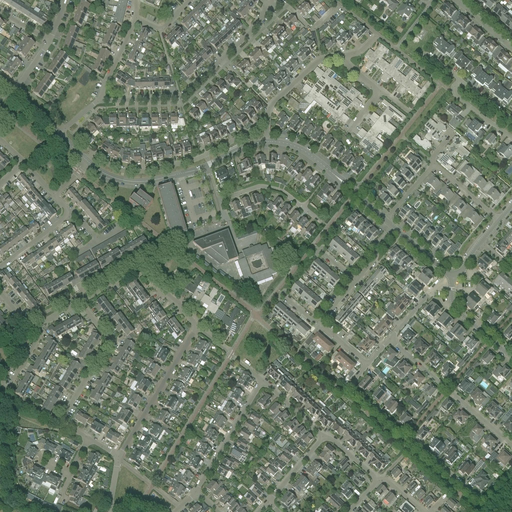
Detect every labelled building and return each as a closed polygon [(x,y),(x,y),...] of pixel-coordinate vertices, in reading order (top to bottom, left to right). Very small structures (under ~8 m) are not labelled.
[(15,10),(19,3),(15,0),(14,0),(10,7),(15,10)] [(84,0),(84,1),(83,3),(81,2),(79,8),(87,11),(89,6),(89,5),(90,2),(85,0),(84,0)] [(205,0),(203,0),(200,3),(207,9),(211,5),(212,6),(215,9),(217,7),(209,0),(208,2),(205,0)] [(254,6),(248,0),(247,0),(244,0),(242,2),(241,4),(243,5),(244,5),(251,10),(254,6)] [(313,8),(314,7),(318,3),(315,0),(308,0),(312,5),(311,6),(313,8)] [(393,12),(395,9),(398,5),(391,0),(381,0),(390,6),(388,8),(393,12)] [(495,0),(490,0),(486,6),(491,10),(495,4),(493,2),(495,0)] [(19,13),(24,5),(19,3),(15,10),(19,13)] [(203,13),(204,13),(207,9),(200,3),(197,7),(203,13)] [(309,8),(304,3),(300,6),(307,14),(313,8),(311,6),(309,8)] [(411,7),(408,4),(406,7),(403,5),(396,13),(402,18),(404,15),(408,18),(412,12),(415,11),(414,10),(415,10),(414,9),(412,7),(411,7)] [(443,5),(439,9),(441,12),(440,13),(442,15),(445,17),(452,8),(450,6),(448,4),(445,7),(443,5)] [(24,16),(29,8),(24,5),(19,13),(24,16)] [(247,15),(251,10),(244,5),(243,5),(240,9),(247,15)] [(500,5),(498,7),(498,6),(493,12),(497,16),(502,10),(504,8),(500,5)] [(303,17),(307,14),(300,6),(296,10),(303,17)] [(203,13),(197,7),(193,11),(199,18),(202,14),(204,16),(206,15),(204,13),(203,13)] [(29,19),(33,11),(29,8),(24,16),(29,19)] [(33,11),(29,19),(33,21),(38,14),(40,11),(35,8),(33,11)] [(79,8),(76,13),(85,16),(87,11),(79,8)] [(454,10),(452,8),(445,17),(447,19),(448,16),(452,19),(451,20),(452,21),(453,21),(457,17),(454,15),(456,12),(454,10)] [(502,10),(497,16),(502,20),(507,14),(509,12),(507,10),(504,8),(503,10),(502,10)] [(247,15),(240,9),(237,13),(234,10),(231,13),(232,14),(239,20),(241,18),(243,19),(247,15)] [(199,25),(200,25),(196,21),(199,18),(193,11),(189,15),(199,25)] [(76,13),(74,18),(83,22),(85,16),(76,13)] [(502,20),(500,21),(505,25),(510,19),(511,17),(508,13),(507,14),(502,20)] [(38,24),(42,17),(38,14),(33,21),(38,24)] [(237,31),(241,27),(237,22),(239,20),(232,14),(230,16),(230,17),(234,21),(231,25),(237,31)] [(198,26),(199,25),(189,15),(185,20),(191,26),(192,27),(193,27),(196,24),(198,26)] [(294,26),(297,23),(291,16),(287,19),(294,26)] [(338,25),(344,19),(341,16),(335,21),(338,25)] [(454,19),(453,21),(455,22),(456,23),(457,24),(458,25),(456,27),(456,26),(454,29),(456,31),(458,29),(466,20),(464,18),(461,16),(459,19),(457,17),(454,19)] [(42,27),(47,20),(42,17),(38,24),(42,27)] [(81,27),(83,22),(74,18),(72,24),(74,25),(80,27),(81,27)] [(290,35),(292,32),(290,30),(294,26),(287,19),(283,23),(288,28),(286,30),(290,35)] [(191,26),(185,20),(180,24),(183,27),(182,29),(186,33),(188,31),(192,27),(191,26)] [(470,29),(468,26),(470,24),(468,22),(466,20),(458,29),(456,31),(459,33),(461,31),(460,31),(462,28),(465,31),(463,33),(465,35),(470,29)] [(224,27),(226,29),(227,28),(233,35),(237,31),(231,25),(229,22),(225,25),(226,26),(224,27)] [(359,27),(359,26),(359,25),(357,23),(355,26),(355,27),(353,28),(355,30),(361,36),(363,34),(364,35),(368,31),(363,27),(362,29),(359,26),(359,27)] [(77,36),(78,34),(79,31),(80,27),(74,25),(73,28),(71,28),(69,33),(77,36)] [(111,25),(109,30),(117,34),(119,31),(120,29),(111,25)] [(290,35),(286,30),(284,32),(279,27),(275,30),(282,38),(284,40),(288,37),(290,35)] [(186,33),(182,29),(180,31),(177,28),(173,32),(179,38),(181,40),(185,36),(184,35),(186,33)] [(229,39),(233,35),(227,28),(226,29),(223,32),(229,39)] [(347,34),(351,38),(353,36),(357,40),(359,38),(360,39),(362,37),(361,36),(355,30),(353,28),(349,32),(347,34)] [(477,30),(475,28),(473,31),(470,29),(465,35),(467,36),(469,34),(472,37),(470,39),(472,41),(480,32),(478,30),(477,30)] [(152,31),(147,29),(145,31),(142,29),(139,35),(147,38),(150,33),(151,34),(152,31)] [(115,39),(117,34),(109,30),(106,35),(115,39)] [(273,36),(271,38),(273,40),(277,44),(279,46),(281,44),(281,41),(280,40),(282,38),(275,30),(271,34),(273,36)] [(175,42),(176,42),(179,38),(173,32),(169,36),(175,42)] [(218,37),(216,35),(217,34),(215,32),(213,34),(214,36),(212,38),(214,40),(221,47),(225,43),(218,36),(218,37)] [(229,39),(223,32),(219,36),(217,34),(216,35),(218,37),(218,36),(225,43),(229,39)] [(477,45),(479,47),(484,41),(482,38),(484,36),(482,34),(480,32),(472,41),(477,45)] [(69,33),(67,37),(66,38),(75,42),(76,40),(77,36),(69,33)] [(338,33),(337,35),(339,37),(345,44),(346,44),(345,43),(347,41),(348,42),(351,38),(347,34),(345,36),(343,33),(341,35),(338,33)] [(25,38),(22,42),(31,49),(35,45),(32,42),(30,41),(32,39),(27,35),(25,37),(25,38)] [(106,35),(104,40),(112,44),(115,39),(106,35)] [(145,44),(145,43),(147,38),(139,35),(137,40),(145,44)] [(333,38),(330,41),(335,45),(337,43),(341,47),(343,45),(344,46),(345,44),(339,37),(337,35),(334,37),(334,38),(333,39),(333,38)] [(175,42),(169,36),(165,40),(171,47),(171,46),(174,49),(177,46),(176,45),(178,43),(176,42),(175,42)] [(66,38),(64,44),(73,47),(75,42),(66,38)] [(207,45),(211,50),(213,48),(216,51),(221,47),(214,40),(212,38),(208,42),(207,41),(205,43),(207,45)] [(271,42),(267,38),(263,42),(270,49),(274,45),(275,47),(277,44),(273,40),(271,38),(273,40),(271,42)] [(320,42),(319,42),(319,45),(322,45),(328,51),(330,48),(331,49),(335,45),(330,41),(328,38),(326,40),(324,38),(322,40),(320,42)] [(443,40),(443,39),(442,38),(441,38),(440,38),(439,38),(439,39),(438,40),(437,39),(432,45),(433,45),(437,48),(435,50),(440,54),(447,45),(443,41),(443,40)] [(307,40),(303,43),(305,45),(305,46),(309,50),(311,52),(311,53),(313,50),(315,47),(314,46),(316,44),(316,40),(315,39),(312,39),(310,42),(309,41),(309,42),(307,40)] [(110,50),(112,44),(104,40),(101,46),(104,47),(109,50),(110,50)] [(145,44),(137,40),(134,45),(142,49),(144,45),(147,46),(148,44),(145,43),(145,44)] [(491,42),(489,40),(487,43),(484,41),(479,47),(480,48),(481,48),(481,49),(483,50),(484,51),(486,53),(493,44),(491,42)] [(205,43),(203,41),(201,43),(203,49),(204,50),(202,52),(208,59),(212,55),(209,52),(211,50),(205,43)] [(28,54),(31,49),(22,42),(18,47),(28,54)] [(263,42),(260,45),(264,50),(262,52),(267,57),(267,58),(270,55),(269,54),(272,51),(270,49),(263,42)] [(73,47),(64,44),(62,49),(71,52),(73,47)] [(498,52),(495,50),(498,48),(495,46),(496,46),(493,44),(486,53),(488,54),(490,52),(493,55),(491,57),(493,59),(498,52)] [(140,54),(140,53),(142,49),(134,45),(132,50),(140,54)] [(367,69),(384,48),(381,45),(374,53),(370,50),(364,57),(369,61),(364,67),(367,69)] [(451,48),(447,45),(440,54),(444,57),(446,54),(450,58),(449,58),(454,52),(453,51),(454,50),(455,49),(454,49),(454,48),(454,47),(453,47),(452,47),(451,47),(451,48)] [(298,50),(298,51),(300,53),(307,60),(308,58),(308,57),(310,55),(309,54),(311,52),(309,50),(305,46),(303,48),(302,47),(302,46),(298,50)] [(28,54),(18,47),(15,52),(11,49),(9,51),(13,54),(18,58),(20,56),(24,59),(28,54)] [(101,50),(99,56),(107,59),(110,54),(108,53),(109,50),(104,47),(102,50),(101,50)] [(380,69),(385,62),(381,59),(388,51),(384,48),(367,69),(370,72),(375,66),(380,69)] [(260,54),(255,49),(252,53),(259,60),(262,57),(265,59),(267,57),(262,52),(260,54)] [(140,54),(132,50),(129,55),(137,59),(139,55),(142,56),(143,54),(140,53),(140,54)] [(17,68),(21,64),(16,61),(18,58),(13,54),(9,51),(7,54),(11,57),(13,58),(10,63),(17,68)] [(68,58),(60,52),(57,57),(64,63),(68,58)] [(208,59),(202,52),(198,56),(197,54),(195,55),(197,57),(198,56),(204,63),(208,59)] [(498,52),(493,59),(494,60),(496,58),(499,61),(497,63),(497,64),(499,65),(499,64),(507,56),(505,54),(502,52),(500,55),(498,52)] [(253,62),(251,64),(255,68),(261,63),(259,60),(252,53),(248,57),(253,62)] [(307,60),(300,53),(296,56),(295,55),(293,57),(297,62),(299,60),(302,63),(304,61),(305,61),(307,60)] [(462,55),(462,54),(461,54),(461,53),(460,53),(459,53),(459,54),(458,55),(457,54),(452,60),(452,61),(453,60),(457,63),(455,65),(459,68),(466,60),(462,57),(462,56),(462,55)] [(137,68),(138,65),(135,63),(137,59),(129,55),(126,63),(131,66),(137,68)] [(97,61),(105,65),(107,59),(99,56),(97,61)] [(200,67),(204,63),(198,56),(197,57),(194,60),(200,67)] [(508,72),(509,71),(511,69),(511,66),(511,64),(509,62),(511,60),(509,58),(507,56),(499,64),(508,72)] [(57,57),(54,62),(61,67),(64,63),(57,57)] [(291,59),(287,63),(287,64),(295,71),(296,70),(296,69),(298,67),(295,64),(297,62),(293,57),(291,59)] [(383,82),(400,60),(396,57),(390,66),(385,62),(380,69),(385,73),(380,79),(383,82)] [(200,67),(194,60),(190,63),(188,61),(187,63),(189,65),(189,64),(196,71),(200,67)] [(244,60),(240,64),(247,71),(249,69),(251,71),(253,70),(255,68),(251,64),(249,66),(244,60)] [(396,82),(401,75),(397,72),(404,63),(400,60),(383,82),(386,84),(391,78),(396,82)] [(470,63),(466,60),(459,68),(463,72),(465,70),(469,73),(468,74),(469,74),(474,67),(473,67),(473,66),(474,65),(474,64),(474,63),(473,63),(472,62),(471,62),(471,63),(470,63)] [(94,66),(103,70),(105,65),(97,61),(94,66)] [(10,63),(7,62),(4,66),(14,73),(17,68),(10,63)] [(61,67),(54,62),(50,66),(58,72),(61,67)] [(192,75),(196,71),(189,64),(189,65),(185,68),(192,75)] [(243,75),(247,71),(240,64),(236,68),(243,75)] [(293,73),(295,71),(287,64),(284,67),(283,67),(281,69),(285,73),(287,71),(290,74),(292,72),(293,73)] [(178,73),(176,74),(177,79),(179,79),(181,78),(182,77),(182,78),(184,76),(187,79),(192,75),(185,68),(183,65),(179,70),(180,71),(178,73)] [(11,78),(14,73),(4,66),(1,70),(3,72),(11,78)] [(58,72),(50,66),(47,71),(49,73),(47,75),(54,80),(52,79),(54,76),(54,77),(58,72)] [(103,70),(94,66),(92,71),(100,75),(103,70)] [(283,83),(284,81),(284,80),(286,78),(283,75),(285,73),(281,69),(279,67),(277,69),(279,71),(280,72),(276,76),(283,83)] [(483,73),(481,72),(482,71),(481,69),(480,69),(479,69),(478,69),(477,70),(476,69),(471,76),(472,75),(476,78),(474,80),(478,84),(485,75),(488,71),(490,69),(487,67),(483,73)] [(335,74),(328,69),(324,74),(320,71),(318,74),(337,89),(340,85),(332,78),(335,74)] [(399,94),(416,72),(412,69),(405,78),(401,75),(396,82),(400,86),(396,92),(399,94)] [(411,94),(417,87),(413,84),(420,75),(416,72),(399,94),(402,96),(406,90),(411,94)] [(119,84),(124,77),(123,76),(119,73),(114,80),(119,84)] [(337,89),(318,74),(316,77),(319,80),(315,84),(323,90),(326,86),(334,93),(337,89)] [(54,80),(47,75),(43,80),(51,85),(52,84),(54,80)] [(124,77),(119,84),(124,87),(125,86),(130,87),(131,81),(131,79),(125,75),(124,77)] [(267,79),(273,85),(275,83),(278,86),(280,84),(281,84),(283,83),(276,76),(274,78),(271,75),(267,79)] [(489,78),(485,75),(478,84),(483,87),(484,85),(488,88),(488,89),(493,83),(492,82),(493,81),(493,80),(493,79),(493,78),(492,78),(491,78),(490,78),(489,78)] [(231,79),(228,76),(223,80),(225,82),(230,87),(231,88),(232,89),(235,86),(235,87),(237,87),(241,83),(238,80),(237,80),(234,77),(231,79)] [(169,79),(168,77),(163,77),(163,80),(163,89),(169,89),(169,86),(175,86),(173,79),(169,79)] [(140,90),(140,81),(140,78),(134,78),(135,81),(134,81),(131,81),(130,87),(135,88),(135,90),(140,90)] [(263,82),(261,85),(262,85),(264,88),(271,94),(272,93),(272,92),(274,90),(271,87),(273,85),(267,79),(265,81),(263,82)] [(43,80),(40,83),(40,84),(47,90),(51,85),(43,80)] [(223,84),(220,81),(215,85),(218,89),(221,92),(222,92),(225,89),(227,92),(231,88),(230,87),(225,82),(223,84)] [(414,107),(432,85),(428,82),(421,90),(417,87),(411,94),(416,98),(411,104),(414,107)] [(40,84),(37,89),(44,94),(47,90),(40,84)] [(323,90),(315,84),(312,89),(306,85),(303,88),(325,105),(328,101),(319,94),(323,90)] [(501,86),(501,85),(500,84),(499,84),(498,84),(497,84),(497,85),(496,85),(495,85),(490,91),(491,91),(491,90),(495,93),(493,96),(498,99),(505,90),(500,87),(501,87),(501,86)] [(271,94),(264,88),(262,85),(258,89),(260,91),(262,93),(266,97),(268,95),(269,96),(271,94)] [(349,92),(340,85),(337,89),(359,106),(361,103),(355,99),(359,94),(352,88),(349,92)] [(216,91),(213,88),(208,92),(211,96),(215,99),(218,102),(221,99),(226,101),(228,99),(223,94),(222,92),(221,92),(218,89),(216,91)] [(325,105),(303,88),(301,90),(307,95),(303,100),(310,106),(313,102),(322,108),(325,105)] [(41,99),(44,94),(37,89),(33,94),(41,99)] [(359,106),(337,89),(334,93),(343,100),(340,104),(347,109),(351,104),(357,109),(359,106)] [(509,94),(505,90),(498,99),(502,102),(504,100),(508,103),(507,104),(511,98),(511,97),(511,96),(511,93),(510,93),(509,93),(509,94)] [(201,99),(204,102),(206,104),(208,106),(208,105),(210,107),(214,103),(220,110),(223,107),(218,102),(215,99),(211,96),(209,98),(206,94),(201,99)] [(299,105),(291,98),(286,104),(297,113),(299,110),(303,114),(310,106),(303,100),(299,105)] [(406,118),(384,100),(381,103),(387,108),(384,113),(391,119),(394,115),(403,121),(406,118)] [(336,108),(328,101),(325,105),(346,122),(349,119),(343,114),(347,109),(340,104),(336,108)] [(200,102),(196,107),(199,110),(202,114),(207,109),(208,111),(211,108),(210,107),(208,105),(208,106),(206,104),(205,104),(204,106),(202,104),(200,102)] [(262,109),(256,102),(252,105),(250,102),(246,106),(247,107),(248,109),(249,108),(252,112),(254,110),(257,113),(262,109)] [(346,122),(325,105),(322,108),(330,115),(327,119),(334,125),(338,120),(344,125),(346,122)] [(450,107),(447,111),(454,117),(453,117),(454,118),(449,125),(456,130),(459,125),(463,120),(459,117),(459,118),(458,117),(462,112),(458,109),(457,109),(452,105),(451,107),(450,107)] [(242,115),(245,119),(247,116),(250,120),(255,115),(252,112),(249,108),(248,109),(247,107),(243,111),(240,114),(241,115),(242,115)] [(197,112),(193,109),(189,114),(195,120),(198,117),(201,120),(205,116),(202,114),(199,110),(197,112)] [(280,120),(275,125),(281,130),(284,126),(287,122),(290,119),(286,116),(285,116),(281,112),(277,118),(280,120)] [(391,119),(384,113),(380,118),(374,113),(371,116),(393,133),(396,130),(387,123),(391,119)] [(116,120),(116,115),(109,115),(109,118),(109,125),(116,125),(116,127),(119,127),(119,125),(119,120),(116,120)] [(125,120),(125,115),(119,115),(119,120),(119,125),(119,127),(129,127),(129,125),(128,125),(128,120),(125,120)] [(135,120),(135,115),(128,115),(128,120),(128,125),(129,125),(129,127),(138,127),(138,120),(135,120)] [(148,121),(148,115),(141,116),(141,120),(138,120),(138,127),(138,128),(151,128),(151,125),(151,120),(148,121)] [(158,120),(157,115),(151,115),(151,120),(151,125),(151,128),(161,127),(161,125),(161,120),(158,120)] [(167,115),(160,115),(161,120),(161,125),(164,125),(164,126),(165,127),(167,127),(170,127),(170,120),(167,120),(167,115)] [(170,127),(177,127),(180,127),(185,127),(183,120),(180,120),(177,120),(177,115),(170,115),(170,120),(170,127)] [(242,115),(241,115),(239,118),(237,116),(235,117),(234,117),(232,119),(234,122),(238,125),(240,123),(243,127),(248,122),(245,119),(242,115)] [(294,133),(298,129),(301,125),(297,122),(299,119),(295,116),(294,117),(291,121),(293,123),(289,128),(294,133)] [(393,133),(371,116),(369,119),(375,124),(371,129),(378,134),(382,130),(390,137),(393,133)] [(100,121),(96,117),(91,122),(95,125),(99,129),(103,124),(105,126),(109,125),(109,118),(102,118),(100,121)] [(443,125),(445,123),(440,119),(438,121),(439,122),(437,125),(430,119),(427,123),(440,134),(442,131),(443,131),(443,132),(444,132),(445,132),(445,131),(446,131),(446,130),(446,129),(445,129),(445,128),(445,127),(443,125)] [(307,138),(310,134),(314,128),(315,128),(315,127),(314,126),(307,120),(306,121),(303,125),(305,127),(301,133),(307,138)] [(476,136),(478,138),(481,140),(485,134),(480,130),(482,128),(479,126),(480,126),(474,121),(472,124),(469,121),(465,126),(469,128),(468,129),(476,136)] [(236,131),(231,122),(226,125),(225,123),(222,125),(223,127),(225,131),(228,130),(230,134),(236,131)] [(438,136),(440,134),(427,123),(425,126),(431,132),(429,135),(427,134),(426,136),(430,140),(432,138),(435,140),(435,139),(435,140),(436,140),(437,140),(438,140),(438,139),(439,139),(439,138),(438,137),(438,136)] [(93,127),(89,124),(85,129),(90,134),(92,136),(96,131),(98,133),(100,130),(99,129),(95,125),(93,127)] [(217,130),(215,126),(212,128),(214,131),(216,135),(219,134),(221,138),(227,135),(225,131),(223,127),(217,130)] [(318,144),(321,141),(324,136),(320,133),(322,130),(318,127),(314,132),(316,134),(312,140),(318,144)] [(378,134),(371,129),(367,134),(361,129),(359,132),(381,149),(384,145),(375,138),(378,134)] [(214,131),(210,133),(209,131),(204,134),(205,135),(206,135),(208,140),(210,138),(213,143),(218,140),(216,135),(214,131)] [(84,132),(79,137),(87,144),(88,146),(93,141),(95,138),(94,138),(92,136),(90,134),(89,134),(88,136),(84,132)] [(381,149),(359,132),(357,135),(363,139),(359,145),(365,149),(366,150),(369,146),(378,153),(381,149)] [(210,144),(208,140),(206,135),(205,135),(204,134),(205,134),(204,133),(198,135),(199,137),(196,138),(199,144),(202,142),(204,147),(210,144)] [(171,139),(170,134),(167,135),(169,145),(170,147),(171,152),(174,151),(175,156),(182,155),(180,150),(179,145),(173,147),(173,144),(171,139)] [(327,152),(331,148),(334,144),(330,141),(332,138),(328,135),(327,136),(324,140),(326,142),(322,148),(327,152)] [(490,135),(486,138),(484,141),(485,141),(485,142),(490,146),(492,144),(493,146),(496,143),(494,141),(496,139),(491,135),(490,135)] [(421,142),(420,141),(420,139),(416,136),(412,140),(420,147),(421,146),(425,151),(428,148),(429,149),(430,149),(430,148),(431,148),(431,147),(431,146),(431,145),(430,145),(431,144),(428,142),(430,140),(426,136),(424,138),(425,139),(423,142),(421,142)] [(467,143),(461,137),(459,139),(457,138),(456,138),(455,138),(454,138),(453,139),(453,140),(453,141),(454,141),(452,144),(467,157),(470,154),(461,146),(463,143),(465,145),(467,143)] [(105,154),(107,152),(108,150),(111,146),(106,142),(107,140),(105,138),(100,143),(103,146),(100,150),(105,154)] [(182,144),(182,142),(179,143),(179,145),(180,150),(183,149),(184,154),(191,153),(189,143),(184,144),(182,144)] [(337,160),(340,156),(344,152),(341,150),(343,147),(338,143),(334,148),(336,150),(331,155),(337,160)] [(115,146),(112,144),(111,146),(108,150),(107,152),(111,155),(110,157),(116,160),(118,155),(120,151),(121,149),(121,148),(115,145),(115,146)] [(166,148),(165,145),(164,144),(159,145),(160,147),(160,150),(160,149),(162,154),(165,154),(166,159),(172,157),(171,152),(170,147),(166,148)] [(467,157),(452,144),(449,147),(449,146),(448,146),(447,146),(446,147),(446,148),(446,149),(447,149),(447,150),(446,150),(448,152),(446,154),(451,158),(453,156),(452,155),(455,153),(462,158),(463,157),(464,155),(467,157)] [(144,145),(139,146),(139,151),(140,152),(139,152),(139,154),(140,154),(140,159),(144,159),(144,164),(151,163),(151,158),(150,153),(146,154),(146,152),(145,152),(144,145)] [(154,146),(150,147),(152,157),(152,159),(153,159),(156,158),(156,161),(163,159),(162,154),(160,149),(160,150),(160,147),(159,145),(154,146)] [(503,145),(496,152),(499,155),(499,156),(501,157),(506,161),(510,158),(511,155),(511,148),(509,146),(507,149),(506,148),(505,147),(502,145),(503,145)] [(120,151),(118,155),(122,157),(121,162),(128,163),(129,158),(130,153),(130,151),(130,150),(124,149),(124,150),(121,149),(120,151)] [(347,168),(350,164),(354,160),(350,157),(352,154),(348,150),(343,156),(345,158),(341,163),(347,168)] [(139,154),(139,152),(140,152),(139,151),(133,151),(133,152),(130,151),(130,153),(129,158),(133,159),(134,164),(140,164),(140,159),(140,154),(139,154)] [(410,154),(407,158),(410,162),(411,163),(408,167),(413,171),(416,174),(420,169),(418,167),(421,164),(421,163),(423,160),(421,158),(417,155),(414,158),(410,154)] [(451,158),(446,154),(444,156),(442,155),(441,155),(440,155),(439,155),(439,156),(438,156),(438,157),(439,158),(437,161),(441,164),(441,165),(452,174),(455,171),(447,164),(449,161),(452,164),(455,161),(451,158)] [(269,163),(264,162),(264,165),(265,169),(271,170),(275,170),(275,165),(275,162),(275,156),(269,155),(269,163)] [(255,172),(262,170),(261,166),(264,165),(264,162),(262,156),(256,157),(257,164),(253,165),(255,172)] [(275,165),(275,170),(278,171),(278,170),(281,171),(282,167),(286,168),(287,162),(288,159),(282,157),(280,162),(278,162),(277,163),(275,162),(275,165)] [(364,168),(360,165),(363,161),(359,157),(358,157),(352,165),(354,167),(351,171),(357,176),(364,168)] [(0,164),(0,169),(2,171),(4,169),(9,163),(7,161),(8,159),(6,158),(0,164)] [(242,164),(236,166),(239,176),(245,174),(244,172),(252,169),(253,172),(255,172),(253,165),(251,166),(251,164),(249,160),(241,162),(242,164)] [(464,176),(470,169),(466,166),(468,163),(465,161),(456,171),(460,175),(461,174),(464,176)] [(299,174),(304,168),(298,164),(294,169),(291,167),(288,171),(286,172),(292,177),(295,173),(297,175),(298,176),(299,174)] [(408,167),(405,164),(401,169),(404,171),(401,175),(398,172),(409,182),(413,177),(411,175),(413,171),(408,167)] [(221,170),(214,174),(216,177),(215,178),(217,180),(218,180),(219,182),(220,184),(223,182),(224,184),(228,183),(227,182),(229,181),(229,179),(236,175),(232,168),(231,169),(230,168),(227,169),(228,170),(225,172),(225,170),(224,169),(221,170)] [(470,169),(464,176),(467,178),(465,179),(469,183),(478,173),(476,170),(474,173),(470,169)] [(308,180),(312,175),(307,170),(302,176),(299,174),(298,176),(297,175),(295,179),(300,183),(303,180),(306,182),(308,180)] [(409,182),(398,172),(394,177),(397,179),(394,183),(399,188),(402,190),(406,185),(403,183),(406,180),(409,182)] [(478,173),(469,183),(473,186),(475,185),(477,187),(483,181),(479,177),(481,175),(478,173)] [(20,185),(26,180),(23,177),(25,176),(23,174),(16,181),(13,183),(15,185),(18,183),(20,185)] [(431,187),(437,181),(434,178),(435,177),(431,174),(422,184),(425,186),(427,184),(431,187)] [(320,181),(319,180),(320,180),(317,177),(316,178),(315,177),(311,183),(308,180),(306,182),(303,185),(306,188),(305,189),(311,194),(314,189),(320,181)] [(28,182),(26,180),(20,185),(23,189),(30,183),(29,181),(28,182)] [(387,191),(392,196),(395,198),(399,193),(396,191),(399,188),(394,183),(391,180),(391,181),(389,183),(389,186),(390,188),(387,191)] [(437,181),(431,187),(435,191),(433,193),(436,195),(444,185),(440,182),(439,183),(437,181)] [(487,184),(483,181),(477,187),(480,189),(479,191),(483,194),(491,184),(489,182),(487,184)] [(27,194),(33,188),(31,186),(32,185),(30,183),(23,189),(27,194)] [(490,199),(496,192),(492,189),(494,186),(491,184),(483,194),(486,198),(488,196),(490,199)] [(444,199),(450,192),(447,190),(448,189),(444,185),(436,195),(438,197),(438,198),(440,195),(444,199)] [(171,193),(168,186),(157,189),(160,200),(162,200),(163,202),(161,203),(162,207),(165,207),(165,209),(163,210),(164,215),(167,214),(168,217),(165,217),(167,222),(169,221),(170,224),(167,224),(169,229),(171,228),(172,231),(170,232),(171,236),(184,232),(173,193),(171,193)] [(27,201),(36,194),(34,191),(35,190),(33,188),(27,194),(23,197),(27,201)] [(329,197),(334,192),(328,188),(324,193),(321,190),(316,196),(322,200),(324,197),(327,199),(329,197)] [(69,198),(76,193),(72,189),(64,195),(66,197),(67,196),(69,198)] [(380,199),(378,202),(383,207),(385,204),(388,206),(392,201),(389,199),(392,196),(387,191),(384,189),(380,193),(383,196),(380,199)] [(452,194),(450,192),(444,199),(448,202),(446,204),(449,207),(458,196),(454,193),(452,194)] [(500,195),(496,192),(490,199),(493,201),(492,202),(496,206),(505,196),(502,193),(500,195)] [(72,204),(79,197),(76,193),(69,198),(72,201),(70,202),(72,204)] [(146,201),(148,200),(139,193),(130,204),(141,212),(142,211),(145,213),(151,205),(146,201)] [(38,196),(36,194),(27,201),(31,206),(32,205),(41,197),(39,195),(38,196)] [(336,206),(342,198),(337,194),(332,200),(329,197),(327,199),(325,202),(330,207),(333,203),(336,206)] [(12,202),(6,195),(3,197),(2,196),(0,197),(7,204),(7,205),(8,206),(12,202)] [(252,212),(258,210),(257,206),(260,204),(257,195),(251,197),(253,204),(249,205),(250,208),(252,212)] [(458,196),(449,207),(451,209),(455,212),(457,210),(463,204),(460,201),(462,200),(458,196)] [(36,209),(37,207),(43,202),(41,200),(42,199),(41,197),(32,205),(36,209)] [(83,202),(79,197),(72,204),(74,205),(75,204),(77,207),(83,202)] [(243,208),(240,209),(241,211),(240,212),(242,216),(248,213),(252,212),(250,208),(249,205),(247,199),(241,201),(243,208)] [(278,208),(283,203),(278,199),(273,204),(270,202),(267,206),(266,207),(271,212),(274,208),(277,210),(277,211),(279,208),(278,208)] [(82,210),(88,205),(84,201),(83,202),(77,207),(79,209),(80,208),(82,210)] [(46,205),(43,202),(37,207),(41,212),(48,205),(47,204),(46,205)] [(239,209),(237,202),(231,204),(233,211),(229,213),(232,219),(238,217),(237,213),(240,212),(241,211),(240,209),(239,209)] [(466,206),(463,204),(457,210),(461,214),(459,216),(462,218),(471,208),(467,204),(466,206)] [(46,215),(52,210),(51,209),(49,206),(48,205),(41,212),(39,213),(41,215),(43,214),(44,213),(46,215)] [(85,216),(92,209),(88,205),(82,210),(84,213),(83,214),(85,216)] [(282,220),(285,217),(287,215),(291,210),(286,206),(282,211),(279,208),(277,211),(277,210),(274,214),(279,218),(282,220)] [(409,211),(405,208),(398,216),(403,220),(406,217),(409,220),(413,215),(416,212),(411,208),(409,211)] [(470,222),(476,215),(474,213),(475,211),(471,208),(462,218),(464,220),(466,218),(470,222)] [(89,219),(95,213),(92,209),(85,216),(86,217),(87,216),(89,219)] [(49,220),(56,214),(52,210),(46,215),(48,217),(47,218),(49,220)] [(295,222),(300,216),(294,212),(290,218),(287,215),(285,217),(282,220),(288,225),(290,221),(293,224),(295,222)] [(353,212),(346,221),(348,222),(352,225),(354,227),(360,221),(357,219),(356,218),(358,215),(356,213),(355,214),(353,212)] [(92,224),(99,218),(95,213),(89,219),(92,221),(90,222),(92,224)] [(417,218),(413,215),(409,220),(406,223),(411,227),(414,224),(417,227),(421,222),(422,222),(424,219),(420,215),(417,218)] [(479,217),(476,215),(470,222),(474,225),(472,227),(475,230),(484,219),(480,216),(479,217)] [(96,228),(102,223),(100,221),(101,220),(99,218),(92,224),(96,228)] [(360,221),(354,227),(358,231),(358,230),(360,232),(366,226),(363,224),(362,223),(364,221),(362,218),(360,221)] [(303,228),(308,223),(303,219),(298,224),(295,222),(293,224),(291,227),(299,234),(302,230),(304,228),(303,228)] [(428,222),(424,219),(422,222),(421,222),(417,227),(414,230),(419,234),(422,231),(425,234),(430,229),(432,226),(428,222)] [(105,220),(102,223),(96,228),(100,233),(107,226),(110,225),(109,225),(107,222),(105,220)] [(35,233),(37,232),(37,231),(39,229),(36,225),(34,222),(30,226),(35,233)] [(366,226),(360,232),(364,236),(364,235),(366,237),(366,238),(373,229),(371,227),(369,229),(368,228),(370,226),(368,223),(366,226)] [(73,238),(78,234),(70,224),(68,226),(69,227),(67,229),(71,235),(73,238)] [(310,237),(316,229),(311,225),(307,231),(304,228),(302,230),(299,234),(304,238),(307,234),(308,235),(310,237)] [(34,235),(35,233),(30,226),(26,229),(30,235),(33,234),(34,235)] [(25,229),(24,228),(20,231),(25,238),(27,236),(28,237),(30,235),(26,229),(25,229)] [(63,230),(61,231),(69,241),(71,240),(73,238),(71,235),(67,229),(64,231),(63,230)] [(373,229),(366,238),(369,241),(370,240),(372,243),(372,242),(374,244),(376,241),(375,239),(378,236),(375,234),(374,233),(376,231),(374,229),(373,229)] [(425,234),(423,237),(428,241),(430,238),(433,241),(443,230),(441,229),(438,229),(437,230),(435,230),(433,232),(430,229),(425,234)] [(441,239),(438,236),(443,230),(433,241),(431,244),(436,248),(438,246),(441,248),(448,240),(444,236),(441,239)] [(21,242),(23,241),(22,240),(25,238),(20,231),(15,235),(21,242)] [(58,235),(58,236),(62,242),(65,245),(69,242),(69,241),(61,231),(59,233),(60,234),(58,235)] [(254,284),(263,281),(272,278),(271,276),(276,274),(274,268),(276,268),(270,250),(268,251),(266,245),(260,247),(260,245),(242,252),(242,254),(236,256),(227,231),(201,241),(200,241),(197,242),(197,243),(193,244),(196,246),(220,265),(227,263),(237,259),(238,261),(237,262),(243,279),(242,280),(245,289),(254,286),(254,284)] [(16,246),(21,242),(15,235),(13,236),(14,238),(11,239),(16,246)] [(62,242),(58,236),(56,237),(56,238),(54,240),(59,247),(61,250),(65,246),(65,245),(62,242)] [(510,246),(511,242),(511,240),(507,236),(503,240),(510,246)] [(144,251),(146,250),(144,247),(147,245),(143,238),(138,241),(144,251)] [(334,250),(341,242),(336,238),(332,242),(329,246),(334,250)] [(16,246),(11,239),(9,241),(8,240),(6,241),(12,249),(16,246)] [(50,241),(48,243),(54,250),(56,253),(60,249),(59,247),(54,240),(51,242),(50,241)] [(450,246),(446,243),(449,240),(448,240),(441,248),(439,251),(444,255),(446,253),(451,257),(458,249),(459,250),(461,246),(458,243),(455,246),(452,243),(450,246)] [(510,246),(503,240),(500,244),(499,244),(506,250),(510,246)] [(7,253),(12,249),(6,241),(4,243),(5,244),(2,246),(7,253)] [(144,251),(138,241),(133,243),(137,251),(140,249),(142,252),(144,251)] [(338,254),(345,246),(341,242),(334,250),(338,254)] [(51,256),(56,253),(54,250),(48,243),(46,244),(47,245),(45,247),(51,256)] [(133,255),(135,253),(135,252),(137,251),(133,243),(128,246),(133,255)] [(499,244),(498,245),(497,244),(495,246),(496,247),(495,248),(498,251),(497,252),(496,252),(502,257),(503,256),(503,255),(503,254),(506,250),(499,244)] [(131,256),(133,255),(128,246),(123,249),(127,256),(130,255),(131,256)] [(343,258),(350,249),(345,246),(338,254),(343,258)] [(51,256),(45,247),(42,249),(41,248),(39,249),(45,257),(47,260),(51,256)] [(40,260),(45,257),(39,249),(37,251),(38,252),(35,254),(40,260)] [(123,260),(125,259),(125,258),(127,256),(123,249),(118,252),(123,260)] [(347,262),(355,253),(350,249),(343,258),(347,262)] [(392,249),(387,255),(389,257),(392,261),(398,254),(400,252),(398,250),(396,252),(394,251),(392,249)] [(123,260),(118,252),(117,250),(112,253),(116,260),(119,259),(121,262),(123,260)] [(112,264),(114,263),(114,262),(116,260),(112,253),(107,255),(112,264)] [(352,266),(359,257),(355,253),(347,262),(352,266)] [(40,260),(35,254),(33,256),(32,255),(30,256),(36,264),(40,260)] [(398,254),(392,261),(393,260),(395,262),(395,263),(398,266),(404,259),(406,257),(404,255),(402,257),(400,256),(398,254)] [(110,265),(112,264),(107,255),(102,258),(106,266),(109,264),(110,265)] [(30,256),(25,259),(33,270),(37,266),(36,264),(30,256)] [(490,262),(485,257),(484,258),(483,258),(481,261),(489,268),(490,266),(493,267),(496,264),(492,259),(490,262)] [(102,270),(104,268),(104,267),(106,266),(102,258),(97,261),(99,266),(102,270)] [(26,271),(29,269),(28,268),(30,266),(25,259),(21,263),(26,271)] [(315,271),(322,263),(317,259),(310,267),(315,271)] [(404,259),(398,266),(399,266),(401,267),(400,268),(404,271),(405,271),(407,273),(410,269),(412,266),(410,264),(412,262),(410,260),(408,262),(406,261),(404,259)] [(489,273),(487,270),(489,268),(481,261),(478,264),(479,265),(478,266),(480,268),(479,269),(483,272),(484,271),(487,274),(489,273)] [(98,272),(100,271),(95,262),(90,265),(94,273),(97,271),(98,272)] [(319,275),(327,267),(322,263),(315,271),(319,275)] [(90,277),(92,275),(92,274),(94,273),(90,265),(85,268),(90,277)] [(324,279),(331,271),(327,268),(327,267),(319,275),(324,279)] [(387,272),(381,267),(378,271),(377,271),(384,277),(387,272)] [(423,270),(422,271),(424,274),(422,276),(430,283),(433,279),(432,279),(433,278),(431,276),(432,275),(428,272),(429,271),(426,267),(423,270)] [(5,270),(0,274),(0,276),(1,278),(0,279),(2,281),(12,272),(8,268),(5,270)] [(88,278),(90,277),(85,268),(80,271),(84,278),(87,277),(88,278)] [(175,268),(170,274),(175,280),(181,275),(175,268)] [(78,284),(83,281),(82,280),(84,278),(80,271),(75,274),(76,276),(74,277),(78,284)] [(329,283),(336,275),(331,271),(324,279),(329,283)] [(380,281),(384,277),(377,271),(377,272),(374,276),(380,281)] [(14,278),(16,276),(12,272),(2,281),(3,283),(4,282),(7,284),(13,279),(14,278)] [(500,285),(507,277),(502,273),(495,281),(500,285)] [(72,279),(69,274),(64,277),(68,285),(71,283),(73,287),(78,284),(74,277),(72,279)] [(430,283),(422,276),(420,274),(415,280),(419,284),(421,282),(426,286),(427,285),(427,286),(430,283)] [(333,287),(340,279),(336,275),(329,283),(333,287)] [(196,289),(200,283),(202,279),(198,276),(195,281),(194,283),(194,285),(195,285),(194,286),(189,283),(180,297),(183,299),(187,293),(187,294),(188,292),(193,295),(196,289)] [(380,281),(374,276),(370,280),(376,285),(380,281)] [(64,289),(66,288),(66,286),(68,285),(64,277),(59,280),(64,289)] [(504,289),(511,281),(507,277),(500,285),(504,289)] [(17,282),(14,278),(13,279),(7,284),(8,286),(9,285),(11,287),(17,282)] [(132,291),(139,286),(135,281),(134,282),(132,279),(124,286),(130,293),(132,291)] [(191,298),(188,303),(191,305),(194,299),(193,299),(194,297),(196,298),(196,299),(199,301),(199,300),(200,301),(204,295),(207,289),(210,285),(206,283),(206,281),(202,279),(200,283),(203,285),(203,284),(204,285),(203,287),(202,288),(198,286),(196,289),(193,295),(192,296),(191,298)] [(62,290),(64,289),(59,280),(54,283),(59,290),(61,289),(62,290)] [(372,290),(376,285),(370,280),(369,280),(370,280),(366,284),(372,290)] [(419,295),(422,292),(422,291),(422,290),(418,286),(419,284),(415,280),(409,286),(419,295)] [(296,293),(303,285),(298,281),(291,289),(296,293)] [(14,293),(21,287),(17,282),(11,287),(12,288),(14,290),(12,291),(13,292),(14,293)] [(54,294),(57,293),(56,292),(59,290),(54,283),(49,286),(54,294)] [(372,290),(366,284),(363,288),(362,288),(369,294),(372,290)] [(488,288),(483,284),(482,285),(479,288),(487,295),(488,293),(491,294),(494,290),(490,286),(488,288)] [(300,297),(307,289),(303,285),(296,293),(300,297)] [(54,294),(49,286),(44,289),(44,287),(41,289),(45,295),(47,294),(48,296),(51,295),(52,296),(54,294)] [(133,297),(142,290),(139,286),(130,293),(133,297)] [(419,295),(409,286),(404,292),(404,293),(409,296),(411,294),(415,298),(416,297),(417,298),(419,295)] [(19,296),(25,291),(21,287),(14,293),(15,295),(17,294),(19,296)] [(197,306),(194,311),(197,313),(200,308),(199,307),(202,303),(204,304),(202,307),(206,310),(208,307),(210,303),(212,300),(215,295),(218,291),(213,288),(210,293),(209,295),(209,297),(210,297),(209,298),(204,295),(200,301),(200,302),(197,306)] [(365,298),(369,294),(362,288),(362,289),(359,293),(365,298)] [(484,303),(487,299),(485,297),(487,295),(479,288),(476,291),(477,291),(476,292),(481,296),(479,298),(484,303)] [(305,301),(312,293),(307,289),(300,297),(305,301)] [(136,302),(139,300),(146,295),(142,290),(133,297),(135,301),(136,302)] [(21,301),(29,295),(25,291),(19,296),(21,299),(20,300),(21,301)] [(309,305),(316,297),(312,293),(305,301),(309,305)] [(397,300),(400,302),(407,308),(410,305),(409,304),(410,302),(409,301),(411,299),(409,296),(404,293),(403,294),(400,296),(397,298),(397,300)] [(205,311),(204,314),(206,315),(207,313),(208,311),(214,315),(217,310),(218,310),(223,302),(225,297),(221,295),(220,294),(218,299),(216,302),(212,300),(210,303),(208,307),(206,310),(205,311)] [(26,305),(32,300),(29,295),(21,301),(23,303),(24,302),(26,305)] [(132,313),(134,315),(136,314),(143,308),(150,303),(148,300),(149,300),(146,295),(139,300),(136,302),(139,306),(134,311),(132,313)] [(363,300),(357,295),(354,299),(353,299),(360,304),(363,300)] [(477,301),(472,296),(471,297),(468,300),(476,307),(478,305),(481,306),(484,303),(479,298),(477,301)] [(97,310),(106,302),(103,297),(96,303),(98,305),(95,307),(97,310)] [(314,309),(321,301),(316,297),(309,305),(310,306),(314,309)] [(356,309),(360,304),(353,299),(350,303),(356,309)] [(407,308),(400,302),(397,299),(394,303),(393,305),(402,313),(405,310),(404,309),(406,307),(407,308)] [(29,310),(36,304),(35,302),(32,300),(26,305),(28,307),(27,308),(29,310)] [(478,309),(476,307),(468,300),(466,303),(465,304),(468,306),(467,307),(470,311),(470,312),(473,315),(478,309)] [(225,316),(232,304),(228,301),(225,305),(222,310),(223,312),(223,313),(218,310),(217,310),(214,315),(213,317),(221,322),(222,322),(225,316)] [(33,315),(39,309),(37,307),(40,304),(39,302),(36,304),(29,310),(33,315)] [(103,312),(110,307),(106,302),(97,310),(98,312),(101,309),(103,312)] [(152,305),(150,303),(143,308),(145,311),(148,308),(152,313),(158,308),(155,303),(152,305)] [(277,315),(284,307),(279,303),(272,311),(277,315)] [(356,309),(350,303),(347,306),(346,307),(352,313),(356,309)] [(389,310),(386,313),(389,316),(391,317),(392,318),(395,315),(397,318),(399,316),(399,317),(402,313),(393,305),(391,304),(387,309),(389,310)] [(433,305),(431,304),(429,307),(427,306),(425,308),(424,307),(421,310),(426,314),(427,313),(429,316),(436,308),(433,305)] [(103,319),(113,311),(110,307),(103,312),(105,314),(102,316),(103,319)] [(281,319),(288,311),(285,308),(284,307),(277,315),(281,319)] [(344,310),(342,312),(348,317),(351,320),(355,316),(352,313),(346,307),(346,308),(345,309),(344,310)] [(153,319),(155,317),(162,312),(158,308),(152,313),(149,315),(153,319)] [(232,323),(237,315),(239,311),(235,308),(229,317),(230,318),(230,319),(225,316),(222,322),(221,322),(220,323),(229,328),(232,323)] [(439,310),(436,308),(429,316),(427,318),(431,321),(429,323),(432,325),(438,319),(436,317),(440,312),(439,311),(439,310)] [(110,321),(117,316),(113,311),(103,319),(105,321),(108,319),(110,321)] [(286,323),(293,315),(292,314),(288,311),(281,319),(286,323)] [(159,322),(162,320),(164,318),(165,317),(162,312),(155,317),(153,319),(156,324),(159,322)] [(348,317),(342,312),(339,316),(338,316),(345,322),(348,317)] [(116,323),(123,318),(119,313),(117,316),(110,321),(112,323),(114,321),(116,323)] [(500,317),(497,314),(495,315),(494,314),(490,318),(487,321),(490,324),(490,325),(490,326),(491,327),(492,327),(493,326),(494,325),(500,317)] [(236,335),(246,318),(241,315),(237,323),(237,325),(238,325),(237,326),(232,323),(229,328),(222,340),(225,341),(228,336),(227,335),(230,331),(236,335)] [(290,327),(297,319),(293,315),(286,323),(290,327)] [(440,320),(438,319),(432,325),(434,327),(436,325),(437,327),(440,329),(442,327),(449,319),(446,316),(445,316),(444,315),(440,320)] [(341,326),(345,322),(338,316),(338,317),(335,321),(341,326)] [(78,319),(76,317),(74,318),(73,317),(71,318),(75,327),(81,324),(82,325),(84,324),(82,321),(80,318),(78,319)] [(69,321),(66,322),(71,330),(72,333),(77,330),(75,327),(71,318),(68,320),(69,321)] [(126,323),(123,318),(116,323),(118,326),(115,328),(117,330),(126,323)] [(164,318),(162,320),(159,322),(156,324),(154,326),(160,333),(168,326),(170,329),(177,323),(173,319),(168,323),(164,318)] [(381,319),(380,321),(388,328),(389,329),(392,325),(391,325),(392,323),(391,322),(386,318),(384,321),(381,319)] [(297,319),(290,327),(295,331),(296,330),(301,324),(302,323),(297,319)] [(445,336),(451,330),(448,328),(453,323),(451,322),(452,321),(449,319),(442,327),(440,329),(444,332),(443,334),(445,336)] [(11,324),(7,320),(4,322),(2,320),(0,321),(0,329),(3,327),(5,329),(11,324)] [(380,321),(375,326),(385,334),(388,330),(387,330),(388,328),(380,321)] [(71,330),(66,322),(64,324),(63,323),(61,324),(66,333),(71,330)] [(123,332),(130,327),(126,323),(117,330),(118,332),(121,330),(123,332)] [(171,335),(174,333),(180,328),(177,323),(170,329),(167,331),(171,335)] [(61,335),(66,333),(61,324),(58,325),(59,327),(56,328),(61,335)] [(301,324),(296,330),(300,334),(305,327),(301,324)] [(408,345),(411,341),(415,338),(411,335),(413,332),(410,329),(411,328),(410,327),(408,325),(403,331),(405,333),(401,338),(405,342),(404,343),(407,345),(407,344),(408,345)] [(54,330),(52,326),(47,329),(51,336),(53,334),(56,338),(61,335),(56,328),(54,330)] [(382,337),(385,334),(375,326),(374,327),(376,330),(373,333),(379,338),(381,336),(382,337)] [(127,339),(134,339),(130,334),(133,332),(130,327),(123,332),(125,335),(124,336),(127,339)] [(305,338),(310,331),(305,327),(300,334),(305,338)] [(458,328),(457,327),(453,331),(451,330),(445,336),(447,338),(448,337),(452,341),(455,338),(462,330),(458,327),(458,328)] [(511,327),(505,335),(505,334),(503,336),(503,337),(503,338),(504,338),(505,338),(506,338),(509,341),(511,338),(511,327)] [(174,333),(171,335),(175,340),(177,338),(184,333),(180,328),(174,333)] [(372,341),(373,341),(374,339),(370,335),(365,330),(362,328),(360,330),(359,332),(362,333),(368,339),(366,341),(363,340),(362,341),(371,349),(374,346),(373,345),(375,343),(372,341)] [(459,345),(461,343),(463,341),(461,339),(465,334),(464,333),(465,332),(462,330),(455,338),(457,340),(455,342),(459,345)] [(93,334),(90,339),(98,344),(100,342),(98,341),(100,338),(98,337),(99,334),(93,331),(91,333),(93,334)] [(312,335),(305,343),(308,346),(313,341),(316,343),(315,346),(316,347),(318,345),(324,339),(325,338),(324,338),(321,335),(320,336),(318,334),(315,338),(312,335)] [(54,350),(57,345),(52,343),(54,340),(48,337),(45,342),(48,343),(46,346),(54,350)] [(423,345),(425,343),(420,338),(413,345),(414,345),(415,344),(418,347),(414,350),(415,351),(415,352),(417,353),(418,353),(422,356),(425,353),(428,349),(423,345)] [(471,341),(468,338),(463,343),(466,345),(465,346),(471,351),(476,345),(477,345),(478,344),(478,343),(478,342),(477,341),(476,341),(475,342),(472,339),(471,341)] [(96,346),(97,346),(98,344),(90,339),(87,344),(94,348),(96,346)] [(131,351),(134,346),(131,344),(134,339),(127,339),(124,343),(125,344),(124,346),(131,351)] [(324,339),(318,345),(321,347),(320,350),(321,352),(329,342),(326,339),(325,340),(324,339)] [(212,345),(206,341),(204,340),(202,342),(200,341),(197,345),(205,350),(207,351),(210,347),(212,345)] [(371,349),(362,341),(360,343),(362,345),(360,348),(359,348),(358,349),(357,351),(360,353),(362,351),(366,354),(367,352),(368,353),(371,349)] [(330,351),(334,348),(332,346),(333,345),(329,342),(321,352),(323,353),(325,351),(328,354),(330,351)] [(169,346),(165,344),(164,343),(162,346),(159,344),(158,346),(159,348),(156,353),(166,359),(169,354),(166,352),(169,346)] [(87,344),(84,349),(92,354),(94,351),(93,351),(94,348),(87,344)] [(205,360),(207,357),(206,356),(208,353),(207,351),(205,350),(197,345),(194,350),(197,352),(196,354),(205,360)] [(54,350),(46,346),(45,349),(44,348),(42,350),(51,355),(54,350)] [(128,355),(131,351),(124,346),(122,349),(119,347),(118,349),(128,355)] [(458,347),(453,353),(456,355),(461,349),(458,347)] [(84,349),(81,354),(88,358),(90,355),(91,356),(92,354),(84,349)] [(120,353),(118,356),(125,360),(128,355),(118,349),(116,352),(120,353)] [(48,360),(51,355),(42,350),(41,352),(42,353),(41,356),(48,360)] [(392,352),(390,350),(384,357),(387,360),(389,361),(387,365),(393,369),(399,361),(398,362),(394,358),(396,355),(395,354),(393,351),(392,352)] [(431,354),(427,357),(430,360),(432,361),(430,363),(431,364),(431,365),(431,366),(433,368),(433,367),(434,367),(435,368),(439,364),(440,365),(443,362),(442,361),(439,358),(441,356),(438,354),(437,355),(433,351),(431,354)] [(339,354),(336,352),(333,355),(330,359),(332,360),(334,363),(337,361),(340,364),(346,357),(343,354),(342,354),(342,355),(340,353),(339,354)] [(487,366),(494,358),(491,355),(491,354),(491,353),(490,353),(489,352),(488,353),(487,354),(487,355),(482,361),(487,366)] [(163,364),(166,359),(156,353),(154,357),(154,358),(155,358),(153,361),(158,364),(160,362),(163,364)] [(81,354),(78,358),(76,361),(79,362),(85,366),(88,361),(87,360),(88,358),(81,354)] [(205,360),(196,354),(194,356),(192,355),(189,359),(199,365),(201,362),(205,363),(207,360),(205,360)] [(465,363),(470,358),(470,357),(467,355),(462,361),(465,363)] [(48,360),(41,356),(39,358),(38,358),(36,360),(45,365),(48,360)] [(125,360),(118,356),(117,359),(113,357),(112,359),(122,365),(125,360)] [(347,359),(345,358),(346,357),(340,364),(338,366),(343,371),(351,361),(348,358),(347,359)] [(119,370),(122,365),(112,359),(111,361),(114,363),(112,366),(119,370)] [(157,374),(160,369),(157,367),(158,364),(153,361),(149,359),(147,361),(149,363),(147,368),(157,374)] [(195,372),(197,370),(199,365),(189,359),(186,364),(189,365),(187,368),(195,372)] [(42,370),(45,365),(36,360),(35,362),(36,363),(35,366),(42,370)] [(268,369),(266,371),(268,373),(267,374),(269,375),(269,376),(271,378),(281,368),(280,368),(282,367),(276,361),(274,363),(272,365),(271,366),(268,369)] [(357,372),(353,369),(355,366),(354,365),(354,364),(351,361),(343,371),(344,372),(346,372),(347,370),(350,373),(351,372),(352,372),(354,374),(357,372)] [(85,366),(79,362),(77,365),(73,362),(70,367),(77,371),(79,369),(82,371),(85,366)] [(408,366),(404,362),(400,367),(400,366),(398,365),(396,367),(392,371),(397,375),(399,374),(400,375),(401,373),(405,376),(408,373),(411,369),(411,368),(411,367),(409,365),(408,366)] [(450,368),(448,366),(446,364),(442,368),(445,370),(442,374),(445,377),(444,377),(445,379),(446,379),(447,379),(449,377),(448,377),(455,369),(451,366),(450,368)] [(42,370),(35,366),(33,368),(30,366),(27,371),(33,375),(35,372),(39,375),(42,370)] [(119,370),(112,366),(111,368),(107,366),(105,371),(111,375),(112,373),(116,375),(119,370)] [(70,367),(67,372),(76,377),(77,375),(76,374),(77,371),(70,367)] [(494,372),(492,375),(497,379),(498,377),(501,377),(504,379),(506,381),(511,374),(509,373),(510,372),(510,371),(510,370),(509,369),(508,370),(505,367),(500,372),(499,371),(499,372),(496,370),(494,372)] [(154,379),(157,374),(147,368),(144,373),(145,374),(144,377),(149,380),(151,377),(154,379)] [(195,372),(187,368),(186,370),(183,368),(181,373),(191,379),(195,372)] [(280,381),(285,376),(287,374),(281,368),(271,378),(274,380),(276,382),(278,379),(280,381)] [(31,384),(34,379),(32,377),(33,375),(27,371),(24,376),(25,377),(24,379),(31,384)] [(109,377),(111,375),(105,371),(102,376),(103,377),(101,379),(109,384),(112,379),(109,377)] [(239,379),(250,385),(252,381),(249,379),(251,376),(243,371),(241,375),(242,375),(239,379)] [(74,379),(76,377),(67,372),(64,377),(71,381),(73,379),(74,379)] [(187,386),(191,379),(181,373),(178,377),(180,379),(179,381),(187,386)] [(282,383),(280,385),(282,387),(281,387),(284,390),(291,382),(294,379),(287,373),(287,374),(285,376),(280,381),(282,383)] [(359,387),(360,388),(360,389),(361,389),(364,391),(368,388),(369,386),(370,386),(373,383),(372,383),(372,382),(371,381),(372,379),(375,379),(376,377),(372,374),(370,375),(368,378),(367,378),(361,384),(360,384),(360,385),(359,387)] [(421,377),(418,374),(414,378),(410,375),(408,377),(405,381),(406,383),(411,387),(414,383),(418,387),(421,384),(424,380),(423,379),(424,378),(422,376),(421,377)] [(139,380),(137,383),(140,385),(147,389),(150,384),(147,383),(149,380),(144,377),(142,375),(141,376),(139,380)] [(64,377),(61,382),(70,387),(71,385),(70,384),(71,381),(64,377)] [(31,384),(24,379),(22,382),(21,381),(20,383),(28,388),(31,384)] [(109,384),(101,379),(100,382),(97,380),(95,382),(106,389),(109,384)] [(250,385),(239,379),(236,383),(234,382),(233,385),(234,385),(242,390),(244,388),(247,390),(250,385)] [(466,379),(465,381),(461,385),(461,384),(460,386),(459,386),(459,387),(458,388),(458,389),(458,390),(459,391),(460,391),(460,390),(464,393),(465,391),(465,392),(467,393),(467,392),(469,394),(475,387),(466,379)] [(187,386),(179,381),(178,384),(175,382),(172,387),(183,393),(186,388),(185,388),(187,386)] [(68,389),(70,387),(61,382),(58,387),(61,388),(66,391),(67,388),(68,389)] [(103,394),(106,389),(95,382),(94,385),(97,387),(95,389),(103,394)] [(293,392),(297,388),(291,382),(284,390),(286,392),(287,391),(288,393),(291,391),(293,392)] [(25,393),(28,388),(20,383),(18,386),(19,386),(18,389),(25,393)] [(137,383),(134,388),(136,389),(134,392),(140,395),(141,393),(144,394),(147,389),(140,385),(137,383)] [(241,399),(244,395),(241,393),(242,390),(234,385),(230,392),(232,393),(241,399)] [(426,385),(423,389),(426,392),(425,392),(425,393),(425,394),(426,395),(430,398),(432,396),(435,392),(436,392),(437,391),(437,390),(437,389),(436,388),(435,388),(434,389),(431,386),(431,387),(430,387),(429,387),(427,385),(426,385)] [(61,397),(62,395),(61,394),(63,391),(58,389),(55,387),(52,392),(61,397)] [(172,387),(170,391),(174,394),(177,396),(176,397),(180,399),(179,400),(184,403),(185,400),(181,398),(181,397),(181,395),(182,393),(183,393),(172,387)] [(296,401),(303,394),(297,388),(293,392),(295,394),(292,397),(294,399),(296,401)] [(25,393),(18,389),(16,391),(13,390),(12,392),(22,398),(25,393)] [(103,394),(95,389),(94,392),(91,390),(89,392),(100,398),(103,394)] [(380,389),(372,398),(378,403),(380,401),(381,402),(383,404),(389,397),(392,394),(387,390),(385,393),(382,391),(382,390),(381,390),(380,389)] [(138,405),(141,400),(138,398),(140,395),(134,392),(132,391),(131,390),(130,391),(131,394),(128,399),(131,401),(138,405)] [(477,390),(470,398),(474,400),(473,401),(475,403),(474,404),(477,406),(478,405),(480,407),(482,404),(484,406),(488,402),(489,401),(487,398),(488,396),(484,393),(482,395),(478,391),(477,390)] [(60,399),(61,397),(52,392),(50,397),(57,401),(58,399),(60,399)] [(97,407),(98,404),(97,403),(100,398),(89,392),(88,394),(91,396),(89,399),(92,400),(90,403),(97,407)] [(241,399),(232,393),(229,398),(227,397),(226,399),(230,401),(233,404),(235,401),(239,404),(241,399)] [(271,399),(266,394),(259,401),(258,403),(261,406),(260,406),(264,410),(265,410),(270,404),(268,402),(270,399),(271,399)] [(305,404),(310,399),(303,394),(296,401),(299,403),(301,405),(303,402),(305,404)] [(55,407),(56,405),(55,404),(57,401),(50,397),(47,402),(55,407)] [(169,397),(167,402),(178,409),(178,408),(180,404),(181,404),(182,405),(184,403),(179,400),(176,398),(174,400),(169,397)] [(389,407),(387,411),(388,412),(388,413),(390,414),(391,414),(392,415),(399,407),(401,405),(396,401),(391,397),(389,400),(387,402),(389,404),(390,405),(388,406),(389,407)] [(135,410),(138,405),(131,401),(128,399),(127,398),(126,399),(127,401),(125,404),(123,404),(122,406),(130,411),(132,408),(135,410)] [(232,412),(235,408),(232,406),(233,404),(230,401),(226,399),(225,402),(222,406),(232,412)] [(307,406),(305,408),(307,410),(306,411),(309,413),(316,405),(311,400),(310,399),(305,404),(307,406)] [(447,413),(450,409),(453,405),(450,402),(450,401),(450,400),(449,400),(448,399),(447,400),(446,401),(446,402),(440,409),(442,411),(444,413),(445,411),(447,413)] [(417,411),(420,408),(412,401),(409,404),(417,411)] [(54,409),(55,407),(47,402),(44,407),(51,411),(52,408),(54,409)] [(167,402),(164,406),(168,409),(167,411),(173,415),(177,418),(179,415),(176,413),(178,409),(167,402)] [(318,416),(322,411),(325,408),(318,402),(316,405),(309,413),(311,415),(313,416),(316,414),(318,416)] [(272,407),(269,410),(273,415),(270,418),(272,421),(280,413),(277,411),(280,408),(275,403),(272,407)] [(500,413),(496,409),(497,408),(492,403),(485,411),(488,414),(490,416),(489,417),(490,418),(491,419),(492,419),(493,418),(495,420),(497,417),(499,419),(503,416),(504,414),(502,411),(500,413)] [(119,415),(129,420),(132,415),(129,413),(130,411),(125,407),(122,406),(121,409),(122,410),(119,415)] [(229,417),(232,412),(222,406),(218,413),(225,417),(226,415),(229,417)] [(50,420),(53,415),(49,414),(51,411),(44,407),(41,412),(45,414),(43,417),(50,420)] [(76,410),(73,415),(76,417),(74,420),(79,423),(84,416),(85,414),(80,411),(79,412),(77,410),(76,410)] [(511,410),(506,415),(510,419),(506,423),(503,426),(511,433),(511,432),(511,410)] [(166,414),(161,411),(158,416),(169,422),(173,415),(167,411),(166,414)] [(320,417),(317,420),(319,422),(321,424),(328,417),(329,416),(331,414),(329,413),(327,415),(322,411),(318,416),(320,417)] [(224,426),(227,421),(224,420),(225,417),(218,413),(217,412),(215,415),(216,415),(214,416),(213,418),(213,420),(224,426)] [(280,413),(272,421),(275,423),(276,422),(277,423),(280,420),(283,424),(286,420),(290,417),(285,412),(284,412),(282,415),(280,413)] [(460,415),(458,413),(458,412),(455,416),(453,418),(462,425),(468,418),(467,417),(468,417),(464,414),(462,413),(460,415)] [(258,423),(261,417),(257,415),(253,413),(249,418),(250,419),(253,420),(251,423),(256,426),(258,427),(260,424),(258,423)] [(123,423),(126,425),(129,420),(119,415),(118,414),(115,419),(114,418),(112,421),(121,426),(123,423)] [(404,428),(405,427),(407,426),(406,425),(412,419),(406,415),(400,422),(403,425),(402,426),(403,427),(404,428)] [(89,419),(84,416),(79,423),(84,426),(86,423),(89,425),(92,419),(89,418),(89,419)] [(167,430),(168,427),(166,426),(169,422),(158,416),(156,420),(158,422),(157,424),(167,430)] [(333,425),(334,423),(328,417),(321,424),(324,427),(324,426),(326,428),(328,426),(330,427),(332,425),(333,425)] [(95,432),(99,425),(94,422),(95,421),(92,419),(89,425),(92,426),(90,429),(95,432)] [(221,431),(224,426),(213,420),(209,427),(217,431),(219,429),(221,431)] [(336,433),(343,426),(337,420),(334,423),(333,425),(335,427),(332,429),(334,431),(336,433)] [(248,421),(244,427),(245,427),(248,429),(246,431),(247,432),(251,434),(253,435),(257,438),(259,435),(256,433),(259,428),(258,427),(256,426),(251,423),(248,421)] [(286,425),(283,428),(287,432),(289,430),(292,432),(296,429),(297,428),(299,426),(294,421),(291,424),(289,422),(286,425)] [(99,425),(95,432),(100,435),(102,432),(104,434),(108,429),(105,427),(105,426),(100,423),(99,425)] [(157,424),(156,426),(153,425),(150,429),(158,434),(161,435),(163,431),(165,432),(165,433),(169,436),(171,433),(167,430),(157,424)] [(349,428),(345,424),(343,426),(336,433),(339,436),(339,435),(341,437),(343,434),(345,436),(352,429),(352,428),(350,426),(349,428)] [(481,428),(478,425),(478,426),(477,426),(474,430),(472,432),(475,435),(473,438),(474,439),(472,440),(476,444),(480,440),(482,438),(479,436),(483,431),(480,428),(481,428)] [(208,435),(216,440),(218,435),(216,434),(217,431),(209,427),(208,426),(204,433),(208,435)] [(292,432),(291,434),(294,436),(295,435),(299,439),(303,436),(304,435),(306,432),(301,427),(301,428),(299,430),(297,428),(296,429),(292,432)] [(422,441),(428,434),(427,432),(428,431),(427,430),(424,427),(417,435),(416,436),(415,437),(416,438),(417,439),(418,439),(418,438),(422,441)] [(110,442),(114,434),(110,432),(110,430),(108,429),(104,434),(107,436),(105,439),(110,442)] [(157,440),(158,439),(161,435),(150,429),(147,434),(146,436),(156,442),(157,440)] [(248,439),(251,434),(247,432),(246,431),(243,429),(239,435),(240,435),(243,437),(241,439),(248,443),(250,440),(248,439)] [(347,438),(345,440),(347,442),(349,445),(356,437),(358,434),(357,433),(356,432),(355,432),(354,432),(353,433),(352,434),(350,431),(345,436),(347,438)] [(365,439),(368,436),(365,433),(362,437),(358,434),(356,437),(349,445),(352,447),(352,446),(354,448),(356,445),(358,447),(365,439)] [(114,434),(110,442),(115,445),(117,442),(120,443),(123,438),(120,436),(120,438),(114,434)] [(294,444),(292,447),(295,449),(297,446),(297,447),(301,443),(305,446),(306,445),(307,446),(309,443),(310,442),(313,439),(308,434),(306,437),(304,435),(303,436),(299,439),(294,444)] [(213,444),(216,440),(208,435),(206,438),(203,438),(201,440),(209,445),(210,443),(213,444)] [(156,442),(146,436),(145,438),(142,437),(139,441),(150,448),(153,444),(155,445),(156,442)] [(486,441),(484,444),(487,447),(485,449),(491,454),(492,453),(496,449),(497,448),(494,446),(496,443),(493,440),(494,439),(491,437),(490,437),(486,441)] [(245,449),(248,443),(241,439),(240,438),(236,444),(237,444),(240,446),(238,449),(245,453),(246,450),(245,449)] [(47,443),(45,442),(45,441),(42,439),(41,440),(40,441),(39,441),(37,442),(38,445),(40,451),(42,450),(48,453),(53,443),(49,441),(49,442),(47,443)] [(362,456),(370,446),(371,445),(365,439),(358,447),(360,449),(358,452),(360,453),(359,454),(362,456)] [(435,440),(434,439),(431,443),(432,444),(429,448),(430,449),(430,450),(431,451),(432,451),(433,451),(434,450),(437,453),(438,452),(440,454),(444,450),(446,448),(450,444),(446,440),(442,445),(440,443),(439,443),(435,440)] [(209,445),(201,440),(200,442),(200,441),(198,441),(198,443),(198,444),(200,445),(198,448),(208,454),(211,449),(208,447),(209,445)] [(149,456),(149,455),(149,454),(149,453),(148,452),(150,448),(139,441),(137,446),(139,448),(138,450),(149,456)] [(28,442),(24,451),(27,453),(35,457),(37,452),(40,451),(38,445),(35,446),(32,444),(28,442)] [(61,447),(53,443),(48,453),(53,455),(54,452),(57,454),(60,448),(61,447)] [(285,450),(283,452),(284,453),(289,457),(289,456),(288,456),(290,454),(291,454),(293,457),(294,457),(298,452),(295,449),(292,447),(291,445),(288,449),(287,447),(285,446),(283,448),(285,450)] [(333,460),(335,458),(335,457),(335,456),(332,454),(335,451),(328,445),(323,452),(331,458),(332,459),(333,460)] [(371,458),(375,454),(373,452),(375,450),(370,446),(362,456),(364,458),(365,458),(367,459),(369,457),(371,458)] [(69,451),(61,447),(60,448),(57,454),(56,456),(59,457),(58,458),(64,461),(67,454),(69,451)] [(451,447),(448,451),(445,455),(447,457),(448,457),(449,458),(446,461),(447,462),(447,464),(448,465),(450,465),(451,465),(451,466),(458,458),(459,458),(462,455),(458,451),(457,452),(451,447)] [(206,458),(208,454),(198,448),(195,452),(194,451),(192,454),(194,455),(202,459),(203,457),(206,458)] [(233,449),(230,455),(232,456),(234,458),(238,460),(238,459),(239,460),(242,456),(244,458),(245,457),(247,454),(245,453),(238,449),(237,451),(233,450),(234,449),(233,449)] [(149,456),(138,450),(137,452),(134,450),(131,455),(139,460),(142,455),(145,457),(147,459),(149,456)] [(508,455),(507,454),(507,453),(504,450),(500,454),(498,457),(493,453),(487,460),(490,463),(493,460),(498,464),(500,464),(502,461),(503,462),(506,465),(511,458),(511,457),(509,455),(508,455)] [(375,467),(384,457),(384,456),(378,451),(375,454),(371,458),(373,460),(371,463),(372,464),(372,465),(375,467)] [(328,465),(330,462),(328,461),(331,458),(323,452),(319,457),(328,465)] [(23,468),(24,467),(33,465),(32,462),(35,457),(27,453),(25,458),(23,459),(22,462),(23,468)] [(90,454),(88,460),(95,463),(97,465),(100,459),(101,456),(95,453),(94,456),(90,454)] [(284,453),(282,456),(280,455),(276,459),(278,460),(282,464),(284,461),(287,464),(292,459),(289,456),(289,457),(284,453)] [(69,464),(73,456),(67,454),(64,461),(69,464)] [(131,455),(128,460),(133,462),(137,465),(136,467),(138,469),(140,467),(139,466),(142,462),(139,460),(131,455)] [(200,468),(203,463),(200,461),(202,459),(194,455),(193,457),(190,461),(192,463),(200,468)] [(384,470),(388,465),(390,462),(384,457),(375,467),(377,469),(379,470),(382,468),(384,470)] [(234,461),(230,458),(228,461),(225,459),(222,465),(225,467),(226,467),(230,469),(232,466),(234,467),(235,465),(237,467),(239,464),(234,461)] [(270,461),(268,463),(270,466),(275,470),(276,471),(278,469),(281,471),(285,466),(282,464),(278,460),(276,459),(276,458),(275,459),(273,463),(270,461)] [(343,468),(349,462),(345,458),(341,462),(339,465),(342,468),(343,468)] [(88,460),(85,465),(87,466),(86,469),(95,474),(97,471),(96,468),(95,467),(94,466),(95,463),(88,460)] [(186,465),(185,468),(189,470),(191,472),(193,473),(194,470),(197,472),(200,468),(192,463),(190,461),(187,466),(186,465)] [(318,464),(315,461),(310,467),(318,473),(321,469),(323,471),(326,471),(328,469),(327,468),(320,462),(318,464)] [(475,475),(484,464),(481,461),(476,467),(475,468),(470,465),(469,467),(465,463),(462,466),(460,468),(461,469),(459,472),(459,473),(459,474),(461,475),(462,476),(462,475),(463,475),(465,473),(468,476),(472,472),(475,474),(475,475)] [(344,473),(349,466),(347,464),(349,462),(343,468),(342,468),(341,470),(344,473)] [(33,480),(39,470),(34,467),(33,465),(24,467),(27,474),(29,476),(28,478),(33,480)] [(262,467),(259,469),(262,472),(268,477),(270,475),(273,477),(277,472),(276,471),(275,470),(270,466),(268,469),(267,468),(265,469),(262,467)] [(395,479),(399,475),(401,473),(399,471),(400,469),(397,466),(392,472),(393,473),(391,475),(395,479)] [(233,471),(230,469),(226,467),(225,467),(223,469),(220,467),(220,468),(219,467),(217,470),(217,471),(218,471),(217,473),(221,476),(225,478),(228,479),(231,474),(233,471)] [(313,483),(317,479),(317,477),(315,476),(318,473),(310,467),(305,472),(309,475),(307,477),(308,479),(313,483)] [(191,481),(194,476),(187,473),(189,470),(185,468),(181,475),(191,481)] [(94,477),(95,474),(86,469),(85,472),(82,470),(80,476),(91,481),(93,476),(94,477)] [(259,473),(255,478),(257,480),(261,483),(264,487),(269,482),(269,481),(269,482),(266,479),(268,477),(262,472),(259,469),(257,472),(259,473)] [(40,487),(42,483),(46,476),(43,474),(44,472),(39,470),(33,480),(32,483),(40,487)] [(355,479),(353,482),(355,484),(359,488),(360,487),(361,487),(362,485),(364,482),(361,479),(364,476),(358,471),(355,474),(353,477),(355,479)] [(403,486),(407,482),(411,478),(409,476),(410,474),(407,471),(407,472),(405,474),(400,479),(401,480),(399,482),(403,486)] [(476,479),(474,481),(477,483),(475,485),(481,490),(484,487),(485,487),(486,487),(487,485),(486,485),(488,483),(489,482),(485,479),(484,478),(486,476),(482,472),(476,479)] [(191,481),(181,475),(180,474),(177,478),(175,477),(173,480),(176,481),(181,484),(184,486),(186,484),(188,486),(191,481)] [(55,478),(50,475),(49,477),(46,476),(42,483),(45,484),(46,483),(51,485),(55,478)] [(89,490),(89,489),(88,486),(91,481),(80,476),(77,481),(80,482),(79,485),(87,489),(89,490)] [(305,480),(302,477),(297,482),(306,490),(309,487),(310,488),(313,484),(314,484),(317,486),(313,483),(308,479),(307,477),(305,480)] [(49,489),(48,492),(53,495),(55,492),(56,490),(58,491),(61,485),(62,483),(59,482),(60,481),(55,478),(51,485),(49,489)] [(411,493),(417,487),(419,486),(413,480),(411,483),(410,483),(408,486),(409,488),(407,489),(411,493)] [(183,494),(185,490),(183,488),(184,486),(181,484),(176,481),(175,483),(172,488),(183,494)] [(215,484),(212,481),(205,488),(211,493),(211,492),(213,490),(215,492),(216,491),(219,488),(223,483),(222,482),(221,483),(220,482),(219,483),(217,482),(215,484)] [(302,499),(306,495),(304,493),(306,490),(297,482),(293,487),(297,491),(295,494),(296,494),(301,499),(302,499)] [(341,494),(340,496),(342,498),(344,496),(348,500),(352,495),(350,493),(349,492),(353,488),(350,484),(347,482),(341,489),(344,491),(341,494)] [(253,485),(249,490),(250,491),(255,496),(258,498),(263,493),(262,493),(259,491),(261,489),(255,483),(253,485)] [(87,489),(79,485),(77,488),(74,486),(71,492),(82,497),(87,489)] [(383,488),(382,486),(376,493),(380,497),(378,499),(381,501),(385,496),(389,492),(386,490),(387,489),(384,487),(383,488)] [(419,500),(423,496),(425,494),(423,492),(424,490),(421,487),(419,490),(415,493),(417,494),(415,496),(419,500)] [(172,488),(168,495),(170,496),(171,494),(180,499),(183,494),(175,490),(172,488)] [(224,492),(219,488),(216,491),(215,492),(213,495),(215,497),(214,497),(214,498),(216,500),(217,500),(218,499),(220,496),(222,498),(225,495),(228,493),(225,490),(224,492)] [(253,498),(255,496),(250,491),(247,493),(249,494),(244,499),(252,506),(256,500),(253,498)] [(82,500),(82,499),(83,498),(82,497),(71,492),(69,497),(71,498),(69,502),(76,505),(75,505),(78,507),(81,500),(82,500)] [(293,497),(288,492),(284,497),(292,504),(294,506),(298,501),(299,502),(301,499),(296,494),(293,497)] [(329,497),(325,501),(328,503),(328,502),(334,507),(338,511),(344,504),(338,499),(341,497),(337,493),(336,492),(333,494),(334,496),(331,500),(329,497)] [(433,502),(433,501),(431,499),(433,496),(430,493),(423,500),(425,502),(423,503),(427,507),(433,502)] [(392,495),(390,494),(387,497),(384,500),(389,504),(387,506),(390,509),(394,504),(397,500),(395,498),(396,497),(393,494),(392,495)] [(230,499),(225,495),(222,498),(219,502),(224,507),(224,506),(226,504),(229,506),(234,500),(231,498),(230,499)] [(288,511),(291,508),(289,506),(292,504),(284,497),(280,502),(283,504),(281,506),(288,511)] [(228,510),(228,511),(229,511),(228,511),(236,511),(237,511),(240,508),(237,505),(238,504),(236,502),(234,500),(229,506),(231,508),(229,511),(228,510)] [(374,509),(376,506),(374,504),(375,504),(371,500),(368,503),(374,509)] [(461,506),(454,500),(452,501),(451,500),(447,504),(453,509),(455,507),(458,509),(461,506)] [(412,511),(415,509),(406,502),(403,504),(400,508),(402,510),(403,511),(412,511)] [(244,511),(245,510),(244,508),(247,505),(244,503),(243,504),(240,508),(237,511),(236,511),(244,511)] [(374,509),(368,503),(366,506),(365,505),(362,507),(363,508),(362,510),(363,511),(376,511),(377,511),(374,509)]
